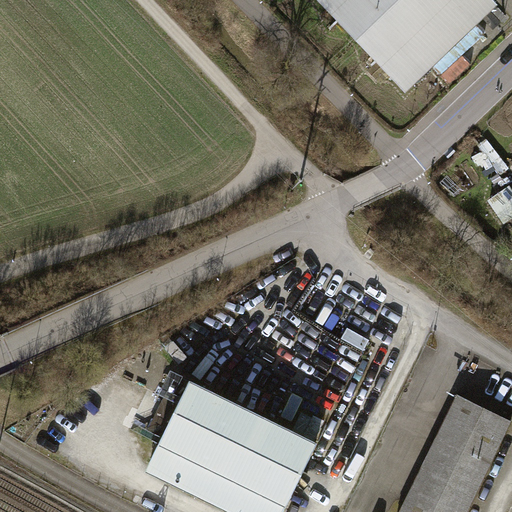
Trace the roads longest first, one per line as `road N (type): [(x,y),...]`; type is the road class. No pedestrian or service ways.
road 1 (track): [(250,0),(462,229),(511,269)]
road 2 (unclassified): [(332,206),(7,353)]
road 3 (unclassified): [(282,147),(213,204),(0,274)]
road 4 (unclassified): [(511,64),(405,168),(332,206)]
road 5 (track): [(145,0),(282,147)]
road 6 (unclassified): [(0,438),(126,511)]
